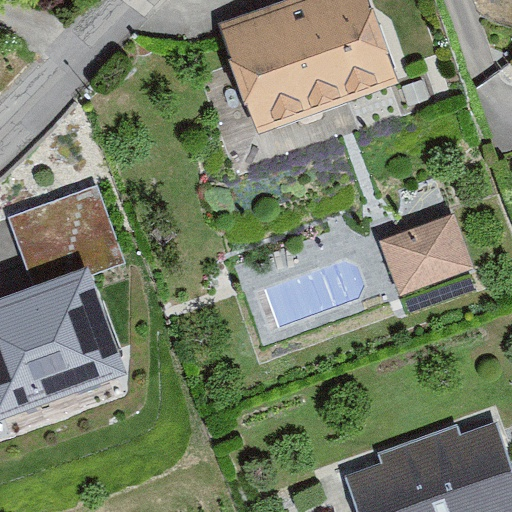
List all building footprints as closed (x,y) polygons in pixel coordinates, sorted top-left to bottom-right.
[(373,0),(284,0),(228,20),(264,118),(399,69),(373,0)] [(102,184),(17,209),(34,269),(119,245),(102,184)] [(455,209),(380,237),(400,292),(476,264),(455,209)] [(0,402),(125,357),(90,261),(0,293),(0,402)] [(354,474),(367,511),(511,511),(511,464),(497,423),(354,474)]
